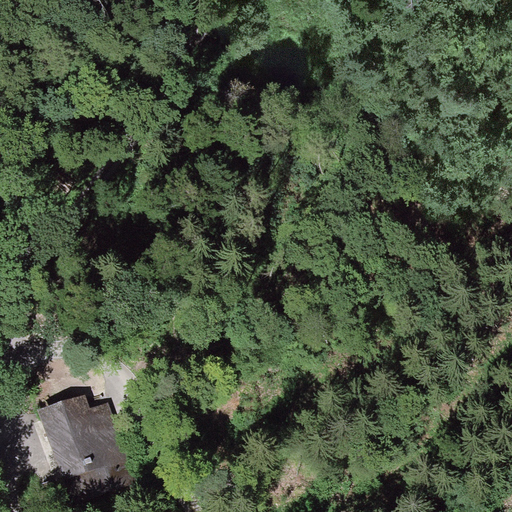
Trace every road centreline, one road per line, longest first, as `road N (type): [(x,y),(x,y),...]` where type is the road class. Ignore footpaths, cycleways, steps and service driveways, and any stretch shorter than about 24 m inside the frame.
road 1 (track): [(0,345),(11,348),(43,265),(222,0)]
road 2 (track): [(194,511),(116,368),(66,346),(11,348)]
road 3 (unclassified): [(18,511),(0,345)]
